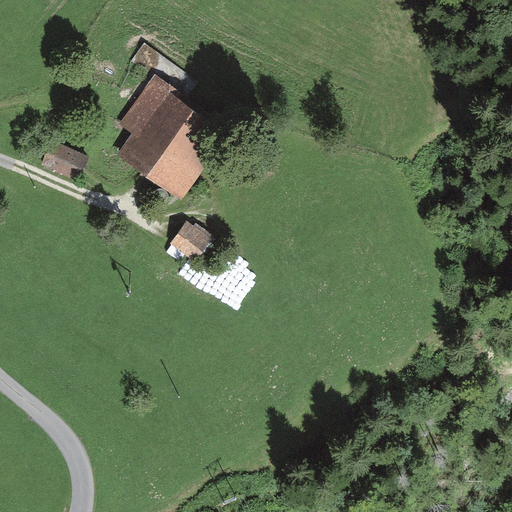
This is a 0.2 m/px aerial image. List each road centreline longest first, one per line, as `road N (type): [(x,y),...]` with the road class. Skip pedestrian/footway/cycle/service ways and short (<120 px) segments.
road 1 (track): [(0,160),(157,227)]
road 2 (unclassified): [(81,511),(80,471),(68,442),(0,378)]
